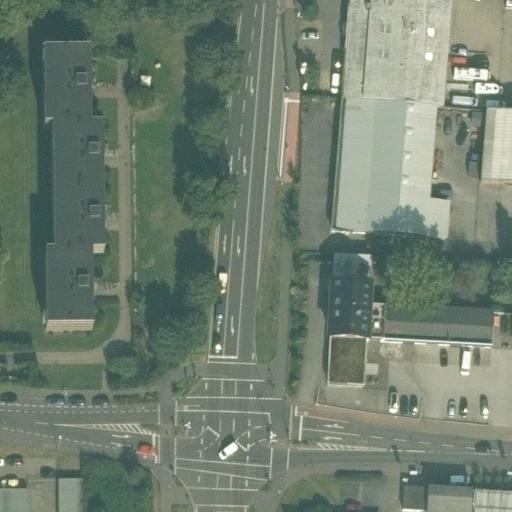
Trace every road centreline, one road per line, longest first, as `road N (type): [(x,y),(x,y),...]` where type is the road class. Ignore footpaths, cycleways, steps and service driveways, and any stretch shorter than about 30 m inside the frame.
road 1 (secondary): [(260,0),(227,435)]
road 2 (tertiary): [(511,455),(227,435)]
road 3 (residential): [(227,435),(0,421)]
